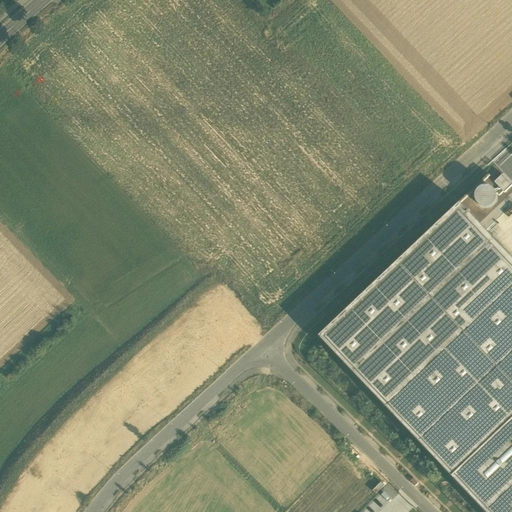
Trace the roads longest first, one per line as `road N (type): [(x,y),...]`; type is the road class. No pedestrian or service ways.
road 1 (residential): [(511,118),(265,348)]
road 2 (residential): [(265,348),(92,511)]
road 3 (residential): [(433,511),(265,348)]
road 4 (track): [(0,214),(109,328)]
